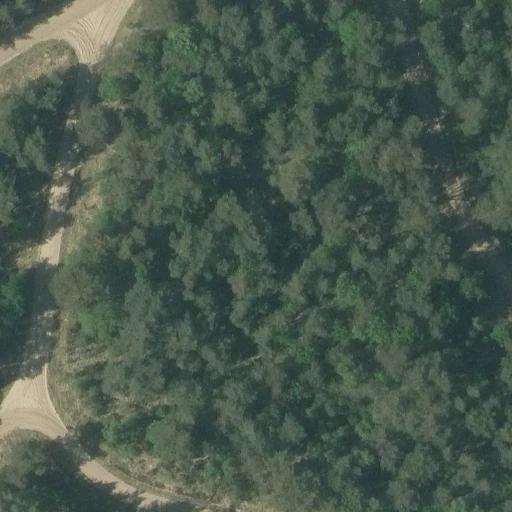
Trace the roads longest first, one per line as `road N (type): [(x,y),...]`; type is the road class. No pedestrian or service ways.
road 1 (track): [(104,0),(55,198),(29,391),(0,420)]
road 2 (track): [(511,289),(455,202),(393,0)]
road 3 (track): [(29,391),(85,468),(118,493),(172,511)]
